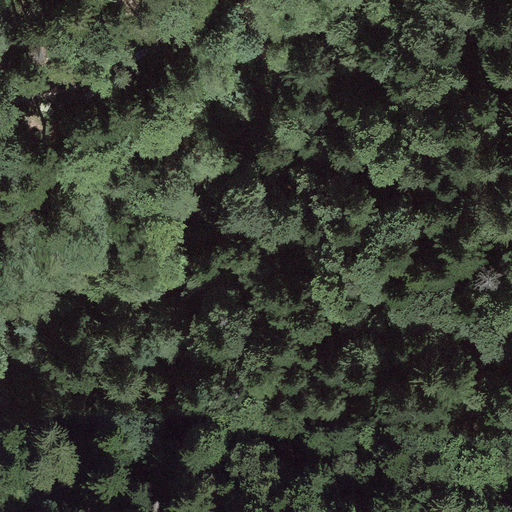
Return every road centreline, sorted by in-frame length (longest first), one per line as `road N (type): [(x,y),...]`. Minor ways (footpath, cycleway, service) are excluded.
road 1 (track): [(471,511),(500,145),(501,0)]
road 2 (track): [(196,0),(80,82),(0,100)]
